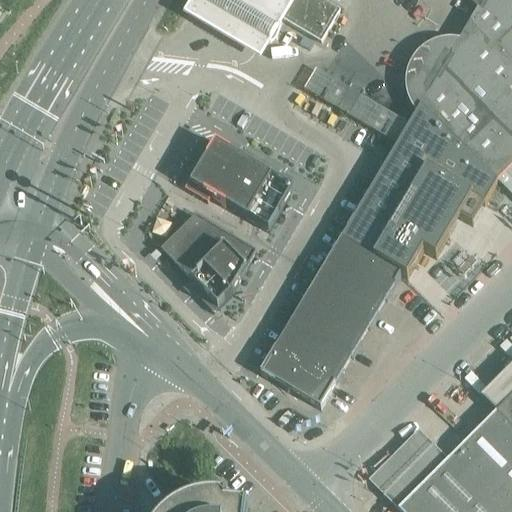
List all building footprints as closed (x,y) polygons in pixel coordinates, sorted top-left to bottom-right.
[(197,0),(186,21),(259,63),(283,22),(295,0),(197,0)] [(295,0),(283,22),(284,23),(322,45),(340,14),(316,0),(295,0)] [(511,68),(511,0),(486,0),(481,9),(470,27),(511,68)] [(471,0),(481,9),(486,0),(471,0)] [(450,60),(449,61),(443,73),(431,93),(481,142),(508,170),(511,165),(511,68),(470,27),(460,44),(450,60)] [(352,92),(352,93),(340,112),(348,118),(361,97),(352,92)] [(460,220),(472,227),(498,184),(422,108),(343,242),(401,277),(407,280),(424,253),(436,260),(460,220)] [(217,149),(191,191),(204,199),(201,203),(208,207),(211,203),(269,238),(294,196),(286,191),(289,187),(281,182),(278,186),(247,168),(249,164),(241,159),(239,163),(217,149)] [(196,222),(161,255),(196,292),(190,297),(211,318),(231,302),(256,258),(196,222)] [(320,411),(401,277),(343,242),(262,376),(320,411)] [(511,431),(511,401),(497,416),(511,431)] [(373,487),(398,511),(511,511),(511,431),(497,416),(449,464),(423,438),(373,487)]
